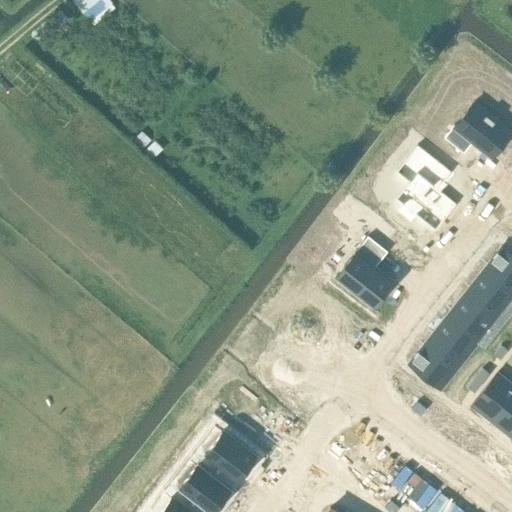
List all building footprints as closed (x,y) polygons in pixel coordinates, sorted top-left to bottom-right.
[(112,2),(110,0),(72,0),(83,12),(84,12),(91,20),(112,2)] [(453,124),(444,136),(463,151),(472,140),(492,155),(511,130),(474,100),(454,125),(453,124)] [(417,142),(395,170),(408,181),(395,197),(402,203),(396,210),(411,222),(417,214),(435,229),(457,202),(442,190),(443,188),(439,184),(451,170),(434,156),(417,142)] [(384,224),(377,233),(390,243),(397,234),(384,224)] [(336,274),(334,277),(373,307),(381,297),(395,279),(376,264),(387,250),(387,249),(388,249),(381,244),(368,233),(367,235),(336,274)] [(511,252),(502,245),(483,269),(511,291),(511,252)] [(511,291),(483,269),(464,292),(503,323),(511,311),(511,291)] [(464,292),(446,315),(485,346),(503,323),(464,292)] [(446,315),(428,338),(459,363),(477,341),(484,347),(485,346),(446,315)] [(428,338),(408,362),(440,387),(459,363),(428,338)] [(501,343),(493,353),(500,358),(507,348),(501,343)] [(482,366),(475,376),(481,381),(489,371),(482,366)] [(511,383),(497,371),(472,402),(494,420),(511,397),(511,383)] [(475,376),(467,385),(474,390),(481,381),(475,376)] [(511,397),(494,420),(511,434),(511,397)] [(215,422),(189,457),(196,462),(197,461),(209,470),(217,460),(238,477),(256,454),(246,446),(247,444),(234,434),(233,436),(215,422)] [(189,457),(163,489),(171,495),(172,494),(183,503),(191,493),(213,510),(230,487),(209,470),(197,461),(196,462),(189,457)] [(163,489),(145,511),(195,511),(183,503),(172,494),(171,495),(163,489)]
